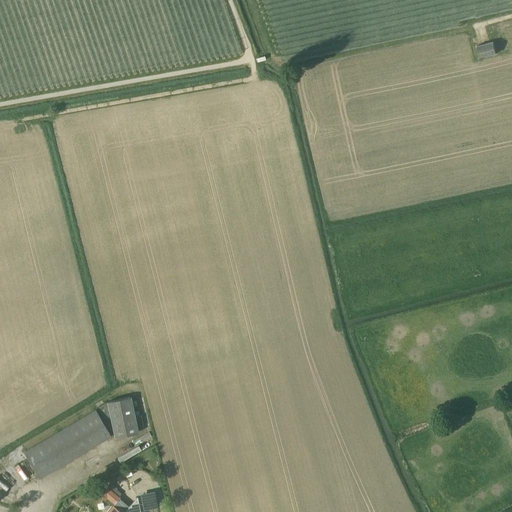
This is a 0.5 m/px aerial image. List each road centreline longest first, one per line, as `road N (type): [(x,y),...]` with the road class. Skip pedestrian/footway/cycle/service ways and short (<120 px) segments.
road 1 (track): [(230,0),(248,48),(241,62),(0,105)]
road 2 (track): [(247,58),(255,78),(24,120)]
